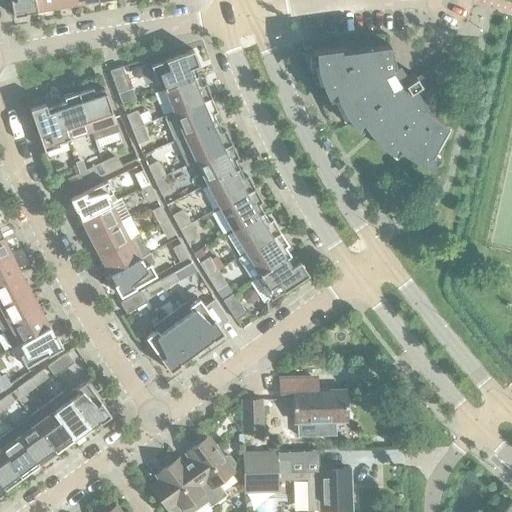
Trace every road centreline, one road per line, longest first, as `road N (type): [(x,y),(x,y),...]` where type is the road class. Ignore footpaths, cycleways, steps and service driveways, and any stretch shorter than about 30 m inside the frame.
road 1 (residential): [(158,420),(61,269),(0,125)]
road 2 (residential): [(240,12),(233,52),(278,150),(357,279)]
road 3 (residential): [(380,248),(325,167),(256,27),(240,12)]
road 4 (residential): [(158,420),(357,279)]
road 5 (residential): [(0,53),(240,12)]
road 6 (residential): [(500,402),(380,248)]
road 7 (residential): [(357,279),(477,426)]
road 8 (residential): [(240,12),(400,0)]
